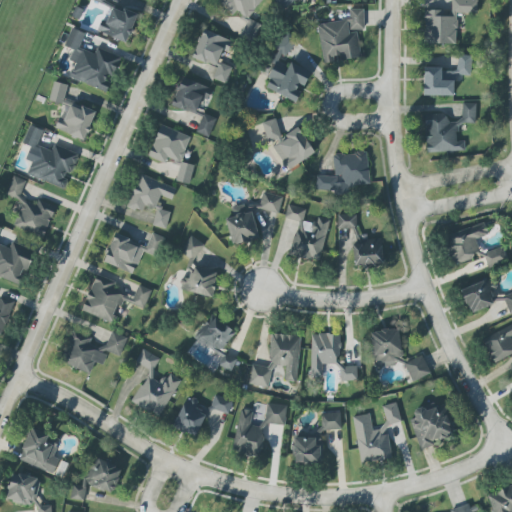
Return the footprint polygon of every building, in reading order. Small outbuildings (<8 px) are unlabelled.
[(261,0),(216,0),(217,0),(229,12),(236,14),(245,23),(239,35),(251,40),(255,36),(260,24),(249,19),(253,9),(261,0)] [(275,0),(278,8),(296,0),(275,0)] [(423,10),(423,44),(456,44),(456,13),(476,13),(475,0),(450,0),(450,16),(442,16),(442,10),(423,10)] [(125,43),(137,16),(113,5),(105,22),(101,20),(96,30),(125,43)] [(317,24),(322,63),(360,58),(356,30),(364,29),(361,8),(348,10),(349,19),(317,24)] [(120,57),(96,48),(94,54),(78,48),(84,33),(71,28),(64,46),(72,49),(68,60),(74,62),(68,78),(106,92),(111,79),(112,80),(120,57)] [(231,67),(217,62),(222,51),(227,53),(232,40),(202,30),(192,58),(216,67),(212,79),(225,84),(231,67)] [(264,88),(296,102),(301,88),(303,89),(310,71),(290,63),(288,67),(281,64),(293,36),(280,31),(266,66),(272,68),(264,88)] [(456,71),(442,71),(441,80),(458,81),(458,75),(470,76),(471,55),(457,55),(456,71)] [(423,95),(453,96),(453,81),(440,81),(441,67),(423,67),(423,95)] [(170,104),(194,114),(201,98),(207,100),(211,90),(182,77),(170,104)] [(86,139),(93,109),(63,101),(67,85),(53,81),(48,101),(61,104),(55,131),(86,139)] [(475,123),(475,103),(461,103),(462,121),(445,121),(445,114),(424,115),(425,152),(464,151),(464,141),(457,141),(456,124),(475,123)] [(195,132),(207,137),(215,119),(203,114),(195,132)] [(314,153),(298,127),(283,137),(272,118),(260,125),(271,144),(287,170),(314,153)] [(190,136),(159,124),(147,156),(164,163),(167,157),(180,162),(190,136)] [(26,175),(63,189),(68,177),(69,177),(77,154),(53,145),(51,151),(36,145),(42,130),(29,125),(22,143),(30,147),(26,159),(31,162),(26,175)] [(367,189),(368,153),(333,153),(332,176),(316,175),(315,187),(367,189)] [(176,182),(190,184),(192,164),(178,162),(176,182)] [(176,189),(139,174),(126,207),(141,213),(144,205),(156,210),(151,224),(164,229),(171,211),(156,205),(160,196),(171,200),(176,189)] [(43,238),(55,207),(37,199),(36,204),(19,197),(25,181),(12,176),(5,195),(21,202),(11,226),(43,238)] [(282,197),(263,192),(258,208),(277,214),(282,197)] [(225,219),(231,245),(257,238),(248,203),(230,207),(233,217),(225,219)] [(328,219),(315,217),(314,223),(302,221),(305,209),(287,205),(284,219),(296,221),(290,255),(320,261),(328,219)] [(382,265),(381,238),(357,239),(356,214),(336,215),(337,229),(353,229),(354,266),(382,265)] [(444,234),(453,264),(480,256),(475,239),(487,235),(484,223),(444,234)] [(0,277),(20,285),(33,251),(11,242),(9,248),(0,244),(0,227),(0,228),(0,227),(0,277)] [(133,274),(141,251),(157,257),(164,238),(151,233),(146,246),(113,234),(103,263),(133,274)] [(179,251),(193,261),(204,245),(190,235),(179,251)] [(486,268),(507,262),(503,246),(482,252),(486,268)] [(217,274),(192,267),(189,279),(182,277),(179,288),(210,298),(217,274)] [(81,311),(111,323),(120,300),(143,309),(151,290),(137,285),(134,295),(113,287),(115,282),(95,274),(81,311)] [(511,313),(511,292),(502,297),(510,315),(511,313)] [(0,334),(1,335),(13,303),(0,297),(0,334)] [(234,332),(211,315),(194,337),(217,355),(234,332)] [(492,363),(511,353),(511,340),(510,336),(511,335),(511,324),(481,339),(492,363)] [(394,364),(394,357),(400,357),(399,329),(371,331),(372,365),(394,364)] [(89,373),(93,362),(102,365),(107,352),(119,357),(126,337),(110,331),(104,349),(88,343),(90,338),(72,331),(61,363),(89,373)] [(300,336),(270,333),(267,369),(273,370),(273,366),(285,367),(283,381),(295,382),(300,336)] [(309,377),(322,377),(323,364),(338,364),(339,334),(310,334),(309,377)] [(157,418),(180,380),(167,372),(161,383),(150,376),(160,360),(142,349),(134,362),(149,371),(130,402),(157,418)] [(230,372),(236,360),(224,354),(218,366),(230,372)] [(412,382),(430,373),(421,355),(403,363),(412,382)] [(271,369),(251,365),(247,383),(267,387),(271,369)] [(357,380),(356,366),(339,367),(340,381),(357,380)] [(232,400),(214,395),(210,409),(228,414),(232,400)] [(192,437),(209,411),(187,397),(171,424),(192,437)] [(285,425),(285,405),(266,404),(265,424),(285,425)] [(421,450),(433,445),(431,441),(452,433),(441,404),(408,416),(421,450)] [(263,427),(250,425),(252,411),(239,408),(231,450),(258,455),(263,427)] [(320,414),(320,430),(340,429),(340,413),(320,414)] [(52,456),(58,439),(29,429),(18,461),(53,474),(58,459),(52,456)] [(314,446),(315,438),(294,437),(292,463),(319,464),(320,446),(314,446)] [(87,484),(113,493),(121,468),(92,458),(82,487),(73,484),(69,498),(81,502),(87,484)] [(50,511),(50,505),(39,506),(38,488),(38,484),(38,478),(18,474),(11,475),(6,500),(36,506),(36,511),(50,511)] [(511,511),(511,485),(486,494),(492,511),(511,511)] [(470,511),(467,503),(447,510),(447,511),(470,511)]
